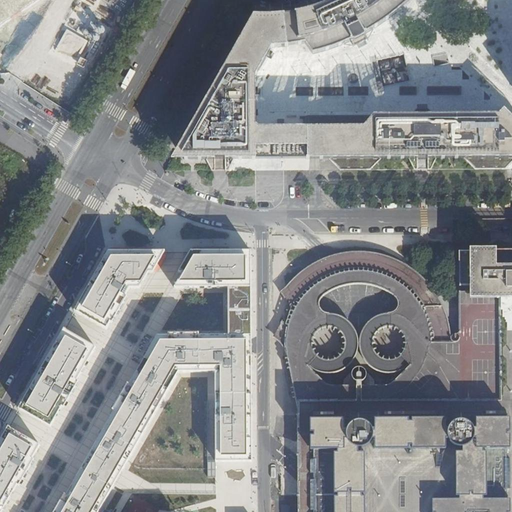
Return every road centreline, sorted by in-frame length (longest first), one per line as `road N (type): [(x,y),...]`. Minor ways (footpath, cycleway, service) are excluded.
road 1 (residential): [(511,217),(249,216),(200,207),(120,164)]
road 2 (residential): [(0,409),(93,244),(90,214)]
road 3 (secondary): [(120,164),(215,0)]
road 4 (secondary): [(0,367),(90,214)]
road 5 (secondary): [(168,0),(84,147)]
road 6 (secondary): [(84,147),(0,294)]
